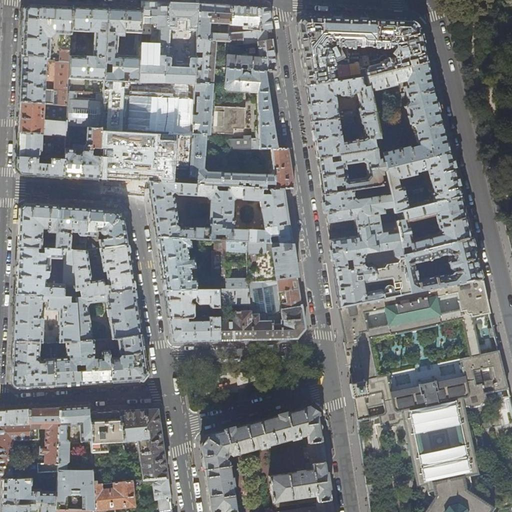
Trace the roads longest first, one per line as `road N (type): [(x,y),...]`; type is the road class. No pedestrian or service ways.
road 1 (residential): [(327,352),(279,0)]
road 2 (tertiary): [(511,334),(427,3)]
road 3 (residential): [(2,185),(130,200),(162,356)]
road 4 (residential): [(168,392),(0,400)]
road 5 (residential): [(327,352),(162,356)]
road 6 (residential): [(175,429),(332,384)]
road 7 (residential): [(351,511),(332,384)]
